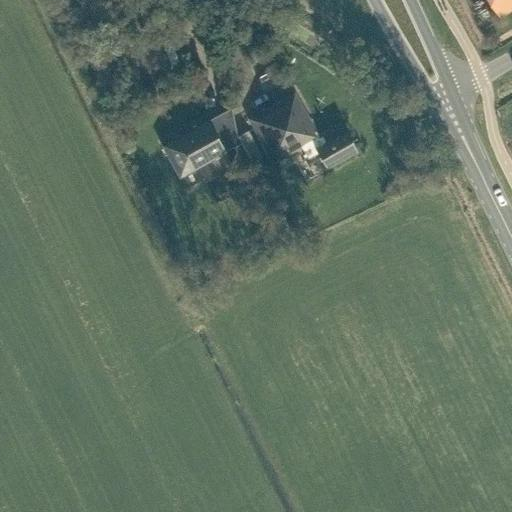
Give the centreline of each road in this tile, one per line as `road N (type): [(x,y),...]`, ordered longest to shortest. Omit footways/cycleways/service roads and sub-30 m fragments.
road 1 (tertiary): [(444,98),(511,237)]
road 2 (tertiary): [(373,0),(424,84),(444,98)]
